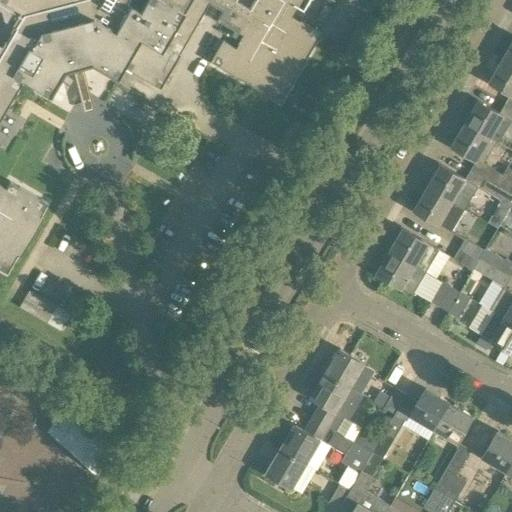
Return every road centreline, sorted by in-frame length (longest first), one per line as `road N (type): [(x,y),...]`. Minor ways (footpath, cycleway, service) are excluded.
road 1 (residential): [(179,477),(455,0)]
road 2 (residential): [(333,288),(498,0)]
road 3 (residential): [(219,499),(333,288)]
road 4 (residential): [(511,394),(333,288)]
